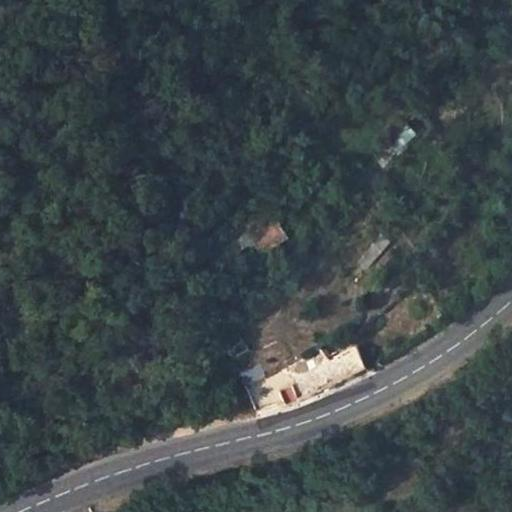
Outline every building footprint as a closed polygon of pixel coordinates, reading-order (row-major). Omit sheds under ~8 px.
[(385,106),(394,121),(407,114),(397,99),(385,106)] [(394,121),(385,106),(377,111),(386,126),(394,121)] [(283,242),(265,215),(245,228),(254,243),(261,254),(283,242)] [(234,255),(254,243),(245,228),(225,240),(234,255)] [(359,262),(369,271),(394,243),(383,234),(359,262)] [(383,279),(395,291),(411,275),(399,264),(383,279)] [(285,407),(351,379),(360,375),(350,353),(334,360),(324,343),(267,372),(261,360),(236,373),(257,413),(285,407)]
